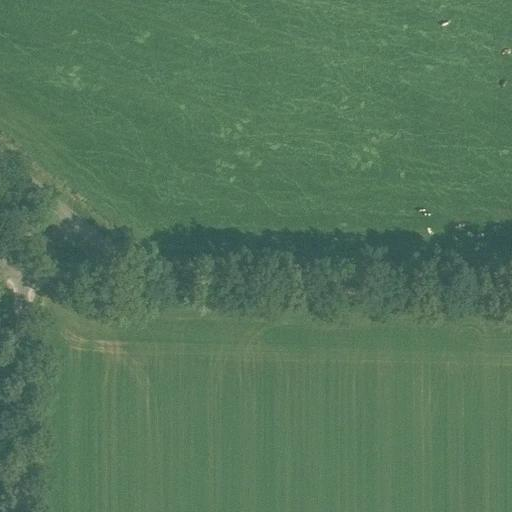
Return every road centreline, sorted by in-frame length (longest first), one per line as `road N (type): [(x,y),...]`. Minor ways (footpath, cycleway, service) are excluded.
road 1 (unclassified): [(511,279),(149,272)]
road 2 (unclassified): [(20,511),(20,269)]
road 3 (unclassified): [(149,272),(19,165)]
road 4 (unclassified): [(149,272),(20,269)]
